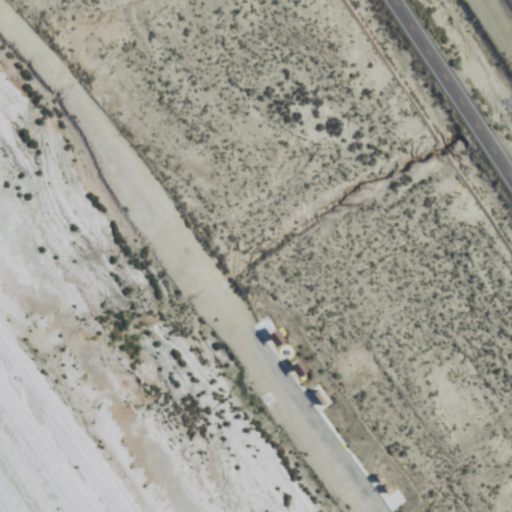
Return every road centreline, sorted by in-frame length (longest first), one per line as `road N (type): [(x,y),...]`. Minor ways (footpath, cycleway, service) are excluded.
road 1 (residential): [(310,511),(248,464),(23,172)]
road 2 (secondary): [(390,0),(511,185)]
